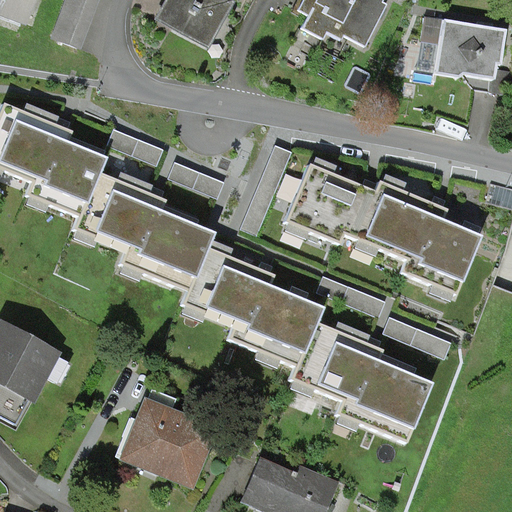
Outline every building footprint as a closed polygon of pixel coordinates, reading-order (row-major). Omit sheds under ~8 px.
[(0,0),(0,15),(21,23),(29,0),(0,0)] [(65,0),(51,40),(77,49),(95,0),(65,0)] [(229,0),(165,0),(155,19),(205,46),(229,0)] [(382,0),(302,0),(296,12),(305,17),(299,29),(321,40),(325,33),(339,41),(341,37),(363,48),(385,6),(381,4),(382,0)] [(502,32),(421,19),(418,38),(437,40),(431,76),(454,80),(459,76),(471,91),(487,93),(493,67),(496,67),(501,37),(502,32)] [(19,114),(0,105),(0,172),(29,183),(23,197),(26,198),(23,206),(42,214),(46,206),(77,219),(95,175),(104,154),(66,139),(68,133),(52,126),(55,118),(23,105),(19,114)] [(111,130),(104,146),(154,167),(161,151),(111,130)] [(289,154),(272,147),(238,231),(254,238),(289,154)] [(173,164),(166,180),(216,201),(222,185),(173,164)] [(113,182),(95,175),(77,219),(71,232),(73,233),(70,241),(90,249),(94,241),(122,253),(116,266),(120,267),(116,275),(136,284),(140,274),(184,293),(206,242),(209,235),(193,228),(195,222),(160,207),(162,203),(153,199),(145,195),(149,188),(116,174),(113,182)] [(377,186),(375,184),(371,194),(353,242),(350,250),(372,259),(374,251),(403,262),(398,275),(429,286),(425,295),(447,303),(450,296),(453,297),(475,238),(439,224),(443,211),(435,208),(398,194),(401,185),(381,177),(377,186)] [(229,252),(206,242),(184,293),(179,307),(182,308),(178,316),(198,324),(202,315),(231,328),(226,341),(255,353),(252,361),(274,370),(277,362),(294,369),(312,325),(318,311),(301,304),(304,295),(288,288),(284,297),(265,289),(270,277),(260,273),(225,259),(229,252)] [(321,278),(314,294),(376,320),(383,304),(321,278)] [(387,319),(381,335),(442,361),(449,345),(387,319)] [(330,332),(312,325),(294,369),(289,383),(290,383),(286,391),(307,400),(310,392),(338,403),(333,417),(336,418),(333,425),(353,433),(356,426),(404,445),(428,386),(409,379),(413,370),(378,356),(379,353),(370,349),(362,346),(365,337),(333,324),(330,332)] [(0,329),(0,382),(29,398),(40,377),(53,384),(63,364),(14,337),(0,329)] [(29,398),(0,382),(0,417),(14,425),(29,398)] [(129,420),(115,456),(188,486),(197,465),(210,432),(168,415),(174,400),(150,391),(136,423),(129,420)] [(288,476),(258,462),(241,501),(265,511),(323,511),(335,487),(302,472),(300,477),(295,475),(290,472),(288,476)]
